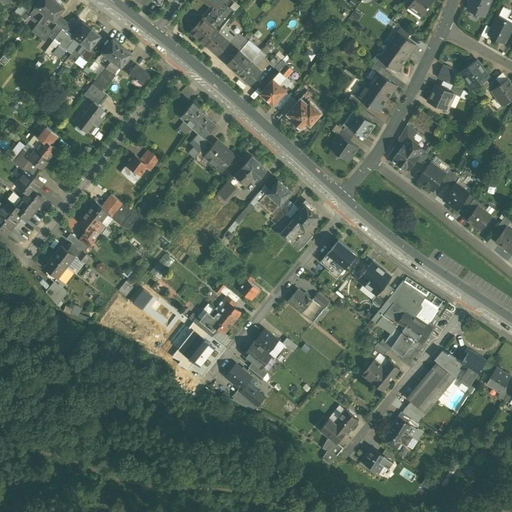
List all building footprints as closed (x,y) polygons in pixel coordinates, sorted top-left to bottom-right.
[(40,0),(36,6),(35,6),(44,13),(55,0),(54,0),(40,0)] [(55,0),(44,13),(45,14),(48,17),(54,21),(58,15),(64,7),(55,0)] [(205,0),(214,6),(205,16),(220,30),(222,28),(235,11),(231,7),(233,4),(228,0),(205,0)] [(413,0),(411,4),(424,14),(433,0),(413,0)] [(471,0),(468,9),(484,15),(490,0),(471,0)] [(27,7),(20,16),(22,18),(25,20),(29,16),(28,15),(35,6),(36,6),(31,2),(27,7)] [(21,3),(14,12),(20,16),(27,7),(21,3)] [(44,13),(35,6),(28,15),(29,16),(38,23),(45,14),(44,13)] [(52,30),(43,23),(48,17),(45,14),(38,23),(32,30),(45,40),(48,36),(52,30)] [(67,22),(58,15),(54,21),(57,23),(52,30),(48,36),(53,39),(67,22)] [(205,16),(191,31),(206,45),(219,32),(220,30),(205,16)] [(492,28),(489,34),(489,35),(503,42),(511,24),(511,20),(506,17),(505,20),(498,16),(492,28)] [(76,29),(72,35),(75,38),(76,38),(81,41),(91,28),(82,21),(76,29)] [(76,29),(67,22),(53,39),(66,50),(75,38),(72,35),(76,29)] [(486,25),(481,35),(487,38),(489,35),(489,34),(492,28),(486,25)] [(411,34),(401,27),(397,33),(399,35),(400,34),(407,39),(411,34)] [(81,41),(75,49),(80,53),(80,52),(86,45),(90,49),(90,48),(100,35),(91,28),(81,41)] [(230,42),(219,32),(206,45),(217,56),(230,43),(230,42)] [(242,37),(238,33),(230,42),(230,43),(234,46),(242,37)] [(407,39),(400,34),(399,35),(391,47),(406,58),(415,46),(416,46),(407,39)] [(242,37),(234,46),(238,51),(239,50),(240,51),(241,49),(248,42),(247,42),(247,41),(242,37)] [(113,39),(102,53),(106,56),(111,60),(122,46),(113,39)] [(248,42),(241,49),(243,50),(241,52),(250,60),(253,58),(260,50),(249,40),(247,41),(247,42),(248,42)] [(86,45),(80,52),(82,53),(81,54),(89,60),(95,52),(90,48),(90,49),(86,45)] [(122,46),(111,60),(116,64),(120,67),(124,61),(129,56),(131,53),(122,46)] [(275,50),(270,46),(264,53),(268,57),(275,50)] [(406,58),(391,47),(382,59),(381,60),(389,65),(398,72),(398,71),(398,70),(406,58)] [(311,60),(315,53),(308,48),(303,55),(311,60)] [(80,53),(75,49),(69,57),(75,62),(81,54),(82,53),(80,52),(80,53)] [(240,51),(239,50),(238,51),(227,63),(238,74),(250,60),(241,52),(240,51)] [(260,50),(253,58),(257,62),(264,53),(260,50)] [(276,55),(269,63),(274,68),(281,60),(276,55)] [(106,56),(101,63),(106,67),(111,60),(106,56)] [(389,65),(381,60),(382,59),(379,57),(375,63),(382,67),(385,70),(389,65)] [(111,60),(106,67),(111,71),(116,64),(111,60)] [(250,60),(238,74),(250,85),(262,72),(250,60)] [(281,60),(274,68),(279,72),(280,71),(287,64),(281,60)] [(477,60),(461,71),(462,72),(460,73),(470,88),(488,76),(477,60)] [(101,63),(95,71),(100,75),(101,72),(106,67),(101,63)] [(287,64),(280,71),(286,77),(292,69),(287,64)] [(451,68),(443,64),(437,77),(453,85),(454,85),(455,82),(454,82),(454,81),(453,80),(453,79),(454,78),(454,77),(455,76),(451,68)] [(142,71),(135,66),(128,74),(142,85),(149,75),(143,70),(142,71)] [(106,67),(101,72),(111,80),(115,74),(111,71),(106,67)] [(385,70),(382,67),(378,72),(388,79),(392,74),(385,70)] [(279,72),(273,79),(279,84),(286,77),(280,71),(279,72)] [(100,75),(93,83),(99,88),(103,91),(111,80),(101,72),(100,75)] [(388,79),(378,72),(369,85),(387,99),(396,86),(397,87),(397,86),(388,79)] [(496,78),(486,87),(489,91),(492,89),(500,83),(496,78)] [(500,83),(492,89),(503,104),(511,98),(511,85),(507,78),(500,83)] [(279,84),(273,79),(260,93),(273,105),(288,88),(286,87),(284,89),(279,84)] [(93,83),(83,95),(89,100),(99,88),(93,83)] [(450,91),(435,83),(427,101),(446,110),(455,93),(450,91)] [(387,99),(369,85),(360,98),(362,99),(361,100),(368,105),(378,112),(379,112),(378,111),(387,99)] [(454,85),(453,85),(450,91),(455,93),(460,96),(463,89),(454,85)] [(99,88),(89,100),(93,103),(94,102),(98,106),(107,94),(103,91),(99,88)] [(360,98),(355,94),(351,100),(356,103),(360,98)] [(288,111),(287,113),(294,119),(293,120),(294,121),(294,124),(298,127),(300,127),(301,128),(307,121),(310,124),(322,112),(303,95),(297,101),(288,111)] [(291,96),(282,106),(288,111),(297,101),(291,96)] [(174,98),(163,109),(172,118),(183,107),(174,98)] [(368,105),(361,100),(362,99),(360,98),(356,103),(360,106),(365,110),(368,105)] [(98,106),(94,102),(93,103),(86,112),(83,115),(83,116),(93,124),(96,126),(102,119),(98,116),(103,110),(98,106)] [(186,109),(180,116),(185,120),(193,126),(205,112),(193,102),(188,107),(186,109)] [(365,110),(360,106),(356,111),(371,121),(374,116),(365,110)] [(371,121),(356,111),(347,124),(349,125),(349,126),(356,131),(365,138),(366,137),(365,137),(374,124),(375,125),(375,124),(371,121)] [(217,123),(205,112),(193,126),(204,136),(205,137),(217,123)] [(93,124),(83,116),(83,115),(80,113),(74,121),(87,131),(88,130),(93,124)] [(193,126),(185,120),(179,128),(187,135),(193,126)] [(56,133),(41,121),(36,127),(43,132),(43,131),(52,138),(56,133)] [(93,124),(88,130),(93,135),(98,128),(96,126),(93,124)] [(356,131),(349,126),(349,125),(347,124),(343,129),(353,136),(356,131)] [(417,131),(407,124),(398,139),(404,144),(410,136),(412,138),(417,131)] [(353,136),(343,129),(340,133),(339,135),(341,136),(342,136),(349,141),(353,136)] [(49,142),(52,138),(43,131),(43,132),(38,138),(42,141),(36,148),(50,159),(57,149),(49,142)] [(34,135),(28,143),(35,149),(36,148),(42,141),(38,138),(34,135)] [(341,136),(339,135),(330,148),(349,161),(349,160),(358,148),(359,148),(349,141),(342,136),(341,136)] [(204,136),(189,153),(194,157),(208,140),(205,137),(204,136)] [(412,138),(410,136),(404,144),(393,159),(395,163),(398,163),(408,170),(416,159),(423,150),(417,145),(419,142),(412,138)] [(20,139),(13,148),(18,152),(25,143),(20,139)] [(208,140),(194,157),(200,162),(205,156),(207,153),(206,153),(213,144),(208,140)] [(235,155),(216,140),(213,144),(206,153),(207,153),(205,156),(223,171),(235,155)] [(26,154),(21,160),(30,167),(33,163),(41,169),(41,170),(50,159),(36,148),(35,149),(31,155),(29,157),(26,154)] [(23,149),(17,157),(21,160),(26,154),(29,157),(31,155),(23,149)] [(423,150),(416,159),(422,163),(428,153),(423,150)] [(166,163),(151,151),(146,157),(155,164),(161,169),(166,163)] [(246,151),(239,160),(244,164),(251,156),(246,151)] [(155,164),(146,157),(144,160),(136,153),(127,165),(141,176),(147,168),(150,171),(155,164)] [(244,164),(234,174),(246,185),(254,177),(262,168),(263,166),(251,155),(251,156),(244,164)] [(21,160),(17,157),(13,161),(25,170),(33,177),(35,178),(38,174),(30,167),(21,160)] [(446,172),(431,161),(418,178),(434,190),(441,180),(446,172)] [(33,163),(30,167),(38,174),(41,169),(33,163)] [(141,176),(127,165),(122,172),(126,175),(129,179),(135,183),(141,176)] [(262,168),(254,177),(258,180),(266,171),(262,168)] [(446,172),(441,180),(446,184),(454,173),(448,169),(446,172)] [(43,199),(35,193),(39,188),(29,181),(33,177),(25,170),(15,183),(27,192),(22,198),(36,209),(43,199)] [(454,173),(446,184),(451,188),(454,184),(459,177),(454,173)] [(35,178),(33,177),(29,181),(39,188),(42,184),(35,178)] [(270,189),(267,192),(279,204),(291,191),(278,179),(270,189)] [(238,189),(229,181),(218,193),(227,201),(238,189)] [(454,184),(451,188),(443,198),(458,209),(468,194),(454,184)] [(279,204),(267,192),(270,189),(265,185),(255,197),(272,213),(279,204)] [(22,198),(14,192),(8,199),(16,206),(22,198)] [(112,194),(102,207),(104,208),(107,204),(110,201),(114,196),(112,194)] [(133,211),(114,196),(110,201),(118,208),(120,205),(131,213),(133,211)] [(8,199),(0,209),(0,228),(8,234),(13,228),(12,227),(22,214),(28,219),(36,209),(22,198),(16,206),(8,199)] [(485,207),(474,198),(466,209),(471,213),(467,219),(480,229),(491,215),(483,209),(485,207)] [(314,207),(306,199),(298,207),(301,210),(293,219),(300,225),(305,230),(306,230),(319,216),(312,210),(314,207)] [(118,208),(110,201),(107,204),(116,211),(113,215),(123,223),(125,220),(131,214),(131,213),(120,205),(118,208)] [(116,211),(107,204),(104,208),(102,207),(96,202),(88,211),(102,222),(107,214),(111,217),(113,215),(116,211)] [(298,207),(294,203),(288,211),(286,213),(290,217),(298,207)] [(282,206),(270,219),(277,224),(286,213),(288,211),(282,206)] [(277,224),(274,227),(281,233),(293,219),(301,210),(298,207),(290,217),(286,213),(277,224)] [(102,222),(88,211),(80,222),(89,228),(85,232),(94,239),(99,233),(95,230),(102,222)] [(137,218),(131,214),(125,220),(131,225),(137,218)] [(511,219),(505,214),(498,224),(503,229),(506,226),(511,219)] [(123,223),(113,215),(111,217),(122,225),(123,223)] [(293,219),(281,233),(293,244),(298,238),(293,234),(300,225),(293,219)] [(105,225),(102,222),(95,230),(99,233),(105,225)] [(300,225),(293,234),(298,238),(305,230),(300,225)] [(511,230),(506,226),(503,229),(497,238),(503,243),(502,245),(511,252),(511,250),(511,230)] [(298,238),(293,244),(300,250),(313,235),(306,230),(305,230),(298,238)] [(94,239),(85,232),(80,240),(88,246),(94,239)] [(87,246),(70,233),(66,238),(72,243),(71,245),(78,251),(82,253),(83,252),(87,246)] [(356,254),(338,239),(327,253),(345,267),(356,254)] [(67,249),(61,244),(53,255),(67,266),(74,255),(75,255),(67,249)] [(78,251),(71,245),(67,249),(75,255),(78,251)] [(82,253),(78,258),(84,263),(90,256),(83,252),(82,253)] [(166,252),(151,271),(160,279),(175,260),(166,252)] [(345,267),(327,253),(320,262),(330,269),(329,271),(337,278),(345,267)] [(67,266),(53,255),(44,266),(49,271),(57,277),(67,266)] [(78,258),(74,255),(67,266),(76,273),(84,263),(78,258)] [(391,277),(372,262),(358,278),(377,293),(377,294),(386,282),(391,277)] [(57,277),(49,271),(46,275),(53,281),(54,281),(57,277)] [(255,279),(246,272),(241,278),(244,281),(238,289),(252,300),(260,290),(251,283),(255,279)] [(231,282),(225,277),(221,282),(226,286),(228,287),(231,282)] [(403,280),(396,289),(385,302),(372,319),(397,337),(391,345),(391,346),(393,347),(410,361),(423,342),(422,342),(430,331),(426,328),(427,325),(414,315),(423,300),(426,296),(403,280)] [(54,281),(53,281),(45,291),(57,305),(68,292),(54,281)] [(120,290),(126,295),(133,287),(126,281),(120,290)] [(221,282),(214,290),(219,294),(221,292),(226,286),(221,282)] [(386,282),(377,294),(377,293),(376,295),(385,302),(396,289),(386,282)] [(228,287),(226,286),(221,292),(227,296),(228,295),(236,302),(240,297),(228,287)] [(312,300),(298,289),(288,301),(302,313),(312,300)] [(151,296),(144,290),(134,302),(142,308),(151,296)] [(324,297),(318,293),(313,299),(319,304),(324,297)] [(227,296),(223,302),(226,304),(220,312),(233,323),(241,313),(233,306),(236,302),(228,295),(227,296)] [(324,297),(319,304),(325,308),(330,302),(324,297)] [(437,309),(423,300),(414,315),(427,325),(437,309)] [(215,308),(209,316),(210,316),(208,319),(204,316),(201,319),(201,320),(215,331),(220,331),(220,330),(225,334),(233,323),(220,312),(215,308)] [(215,331),(201,320),(201,319),(197,316),(193,321),(208,333),(211,336),(215,331)] [(189,327),(203,338),(208,333),(193,321),(189,327)] [(179,347),(195,361),(200,364),(214,347),(203,338),(189,327),(187,325),(173,343),(179,347)] [(265,329),(255,341),(269,352),(279,340),(265,329)] [(303,350),(287,337),(283,343),(282,343),(295,353),(298,356),(303,350)] [(391,345),(383,338),(379,343),(387,349),(389,351),(393,347),(391,346),(391,345)] [(295,353),(282,343),(283,343),(279,340),(269,352),(271,354),(285,365),(295,353)] [(269,352),(255,341),(245,354),(253,361),(261,367),(271,354),(269,352)] [(379,343),(378,342),(369,352),(375,357),(380,352),(383,354),(387,349),(379,343)] [(195,361),(179,347),(172,356),(181,360),(179,363),(189,368),(195,361)] [(448,354),(442,350),(435,358),(441,363),(442,363),(448,354)] [(462,362),(460,365),(462,367),(468,371),(462,380),(470,384),(475,375),(476,376),(486,360),(470,350),(462,362)] [(383,354),(380,352),(375,357),(374,359),(383,367),(389,359),(383,354)] [(462,362),(448,354),(442,363),(455,374),(462,367),(460,365),(462,362)] [(399,368),(389,359),(383,367),(374,359),(373,359),(368,365),(389,381),(399,368)] [(261,367),(253,361),(249,366),(263,378),(268,372),(261,367)] [(441,363),(411,400),(425,411),(455,374),(442,363),(441,363)] [(251,376),(236,364),(226,376),(240,387),(241,388),(242,388),(246,382),(251,376)] [(389,381),(368,365),(362,372),(383,390),(390,382),(389,381)] [(511,375),(496,366),(486,382),(501,391),(506,384),(511,375)] [(246,382),(242,388),(241,388),(239,391),(251,401),(257,405),(264,396),(246,382)] [(501,391),(499,395),(504,399),(511,388),(506,384),(501,391)] [(239,389),(233,396),(248,404),(251,401),(239,391),(241,388),(240,387),(239,389)] [(425,411),(411,400),(406,406),(421,416),(425,411)] [(339,404),(328,417),(334,422),(344,409),(339,404)] [(334,422),(333,422),(346,432),(347,433),(359,419),(345,408),(344,409),(334,422)] [(411,417),(401,410),(397,415),(408,422),(411,417)] [(397,415),(386,432),(401,441),(406,444),(412,436),(407,432),(412,425),(412,424),(408,422),(397,415)] [(334,422),(328,417),(320,428),(328,435),(337,443),(338,442),(346,432),(333,422),(334,422)] [(412,424),(412,425),(407,432),(412,436),(415,439),(421,431),(417,428),(412,424)] [(401,441),(386,432),(379,443),(385,447),(393,453),(401,441)] [(337,443),(328,435),(323,446),(337,454),(343,447),(338,442),(337,443)] [(372,446),(368,452),(366,451),(361,459),(379,471),(382,465),(381,464),(386,456),(381,452),(372,446)] [(393,453),(385,447),(381,452),(386,456),(391,459),(394,454),(393,453)] [(473,467),(465,466),(464,476),(472,476),(473,467)] [(503,477),(493,470),(486,480),(491,483),(497,487),(503,477)] [(511,511),(511,500),(492,487),(485,498),(493,503),(486,511),(511,511)]
